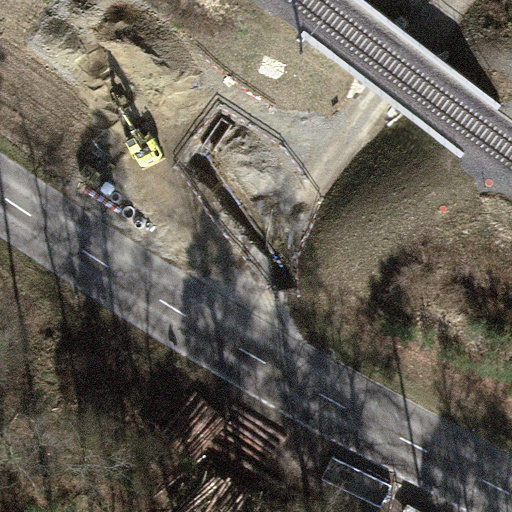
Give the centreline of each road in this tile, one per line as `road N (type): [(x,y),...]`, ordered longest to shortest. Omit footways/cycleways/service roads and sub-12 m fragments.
road 1 (tertiary): [(511,493),(222,339),(0,191)]
road 2 (track): [(222,339),(290,227),(453,0)]
